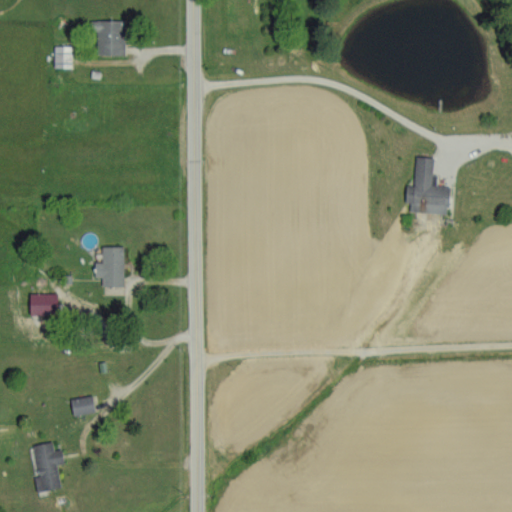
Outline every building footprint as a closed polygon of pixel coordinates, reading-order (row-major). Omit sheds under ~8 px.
[(125,54),(126,20),(97,19),(96,53),(125,54)] [(73,66),(73,45),(55,45),(55,66),(73,66)] [(415,184),(408,184),(407,202),(412,202),(412,211),(450,213),(451,185),(437,184),(438,175),(434,175),(435,156),(417,155),(415,184)] [(96,261),(96,276),(103,276),(103,284),(124,285),(125,245),(103,245),(103,262),(96,261)] [(32,314),(58,314),(59,292),(32,291),(32,314)] [(97,411),(94,395),(72,397),(74,414),(97,411)] [(66,462),(63,448),(56,450),(53,440),(33,445),(41,475),(35,476),(39,491),(63,485),(58,464),(66,462)]
